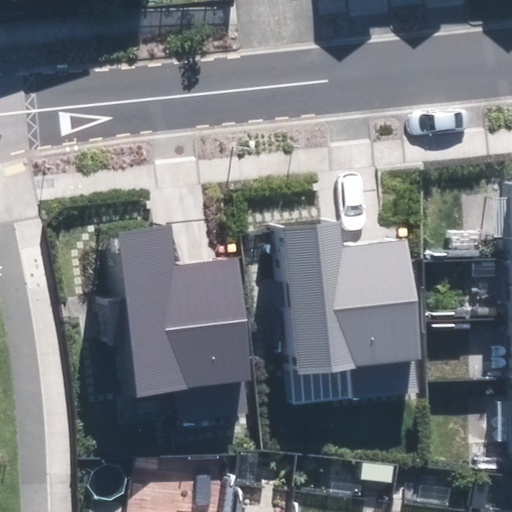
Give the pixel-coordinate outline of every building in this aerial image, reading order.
[(0,0),(0,103),(48,32),(0,0)] [(511,174),(502,175),(503,243),(511,242),(511,174)] [(406,378),(389,230),(318,238),(315,217),(272,222),(289,365),(337,360),(340,385),(406,378)] [(170,400),(238,392),(223,251),(152,258),(148,222),(103,227),(119,377),(167,372),(170,400)] [(511,242),(503,243),(505,311),(511,311),(511,242)]
